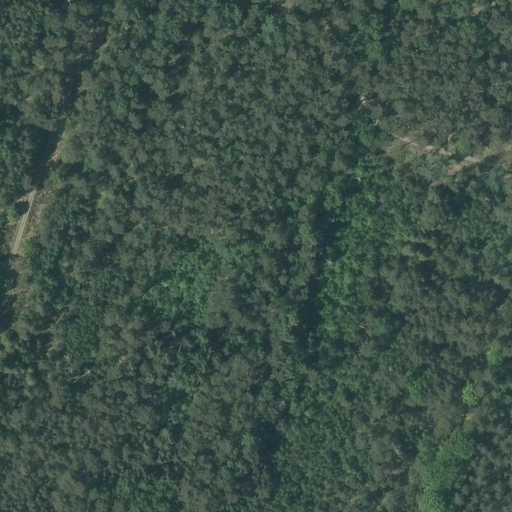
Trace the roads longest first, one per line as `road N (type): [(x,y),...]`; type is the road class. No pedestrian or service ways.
road 1 (track): [(0,294),(99,0)]
road 2 (track): [(274,0),(332,34),(375,121),(393,134),(511,170)]
road 3 (track): [(511,297),(438,511)]
